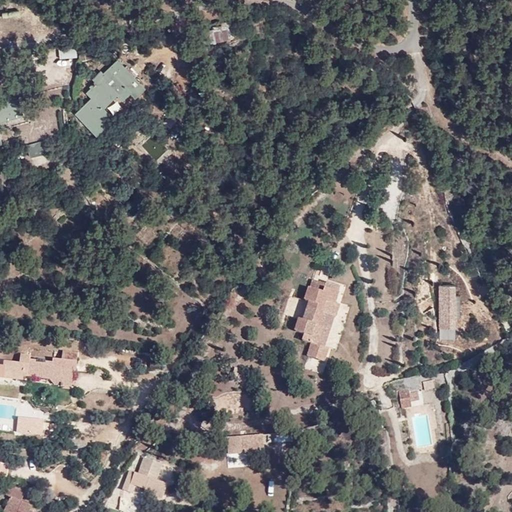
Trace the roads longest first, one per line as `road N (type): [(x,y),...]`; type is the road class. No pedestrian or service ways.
road 1 (residential): [(212,0),(0,45)]
road 2 (residential): [(406,0),(412,42),(385,50),(360,45),(284,0)]
